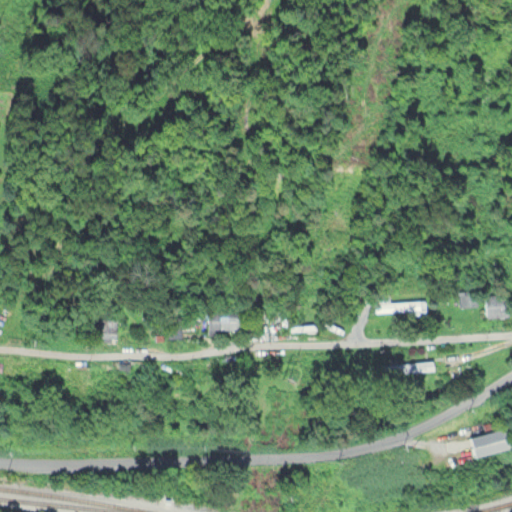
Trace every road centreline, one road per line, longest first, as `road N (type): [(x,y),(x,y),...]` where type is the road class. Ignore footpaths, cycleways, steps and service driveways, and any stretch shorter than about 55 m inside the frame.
road 1 (residential): [(0,460),(344,453),(418,426),(511,369)]
road 2 (residential): [(511,337),(186,354),(72,355),(0,343)]
